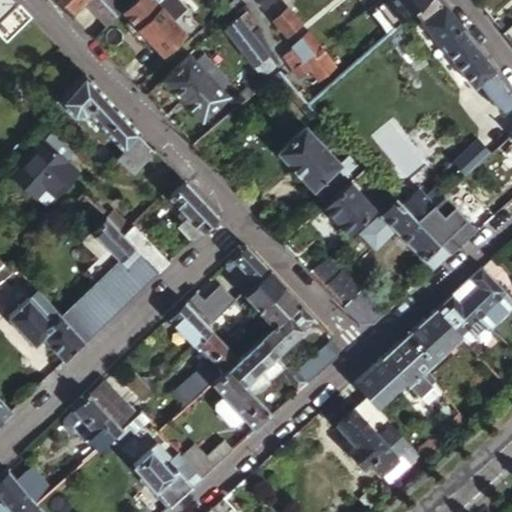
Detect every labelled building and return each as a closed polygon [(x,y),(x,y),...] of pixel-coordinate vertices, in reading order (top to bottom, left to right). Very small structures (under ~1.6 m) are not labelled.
[(0,0),(0,34),(3,38),(29,14),(16,0),(0,0)] [(58,0),(71,12),(83,1),(105,25),(115,16),(122,9),(131,0),(58,0)] [(157,0),(131,0),(122,9),(164,53),(187,31),(157,0)] [(413,10),(424,0),(393,0),(406,16),(413,10)] [(440,0),(424,0),(413,10),(472,85),(478,80),(500,109),(511,100),(511,93),(482,54),(440,0)] [(288,36),(302,24),(289,6),(274,18),(288,36)] [(263,76),(268,72),(276,66),(253,35),(261,30),(247,11),(226,27),(263,76)] [(309,31),(294,43),(299,48),(306,57),(320,46),(321,45),(309,31)] [(306,57),(299,48),(285,58),(300,77),(311,69),(319,80),(336,69),(320,46),(306,57)] [(189,52),(145,92),(159,107),(175,91),(182,99),(216,67),(207,58),(202,52),(195,58),(189,52)] [(216,67),(182,99),(202,120),(229,95),(224,88),(230,82),(216,67)] [(303,95),(280,69),(279,69),(271,76),(267,80),(279,93),(285,88),(306,112),(312,106),(310,104),(308,102),(303,95)] [(110,99),(83,71),(58,98),(72,114),(82,114),(87,109),(123,147),(138,134),(140,132),(110,99)] [(277,150),(323,201),(346,181),(334,169),(344,160),(308,120),(277,150)] [(43,139),(61,155),(67,148),(49,132),(43,139)] [(138,134),(123,147),(122,149),(113,157),(129,172),(153,150),(138,134)] [(78,170),(61,155),(43,139),(12,173),(31,190),(39,180),(55,195),(78,170)] [(480,139),(454,162),(466,176),(492,153),(480,139)] [(380,193),(386,187),(379,179),(378,178),(367,188),(354,174),(349,179),(370,202),(380,193)] [(180,175),(174,181),(177,185),(167,194),(187,216),(178,224),(192,239),(218,215),(202,198),(180,175)] [(323,201),(322,203),(347,231),(374,207),(370,202),(349,179),(346,181),(323,201)] [(410,212),(415,218),(440,196),(432,188),(425,195),(416,186),(399,201),(410,212)] [(391,199),(395,196),(386,187),(380,193),(384,197),(387,195),(391,199)] [(113,224),(105,216),(82,191),(72,202),(94,226),(89,230),(113,256),(124,267),(140,253),(121,233),(113,224)] [(422,225),(415,218),(410,212),(399,201),(398,199),(395,196),(391,199),(366,221),(373,229),(385,218),(423,261),(425,259),(433,269),(448,255),(422,225)] [(440,196),(415,218),(422,225),(448,255),(460,245),(445,228),(458,216),(440,196)] [(113,209),(105,216),(113,224),(121,233),(128,226),(113,209)] [(283,240),(298,256),(320,235),(305,219),(283,240)] [(128,226),(121,233),(140,253),(157,271),(167,262),(131,224),(128,226)] [(256,281),(269,269),(245,243),(225,261),(226,265),(236,276),(240,276),(245,272),(254,282),(256,281)] [(373,322),(383,314),(360,289),(328,255),(325,257),(311,270),(318,277),(344,305),(360,322),(373,322)] [(0,276),(2,275),(9,270),(0,261),(0,276)] [(0,296),(25,276),(14,265),(9,270),(2,275),(0,276),(0,296)] [(506,292),(483,267),(469,279),(476,287),(459,302),(475,320),(478,317),(506,292)] [(271,298),(284,285),(269,269),(256,281),(254,282),(244,292),(259,309),(271,298)] [(469,279),(452,294),(459,302),(476,287),(469,279)] [(195,290),(188,297),(211,321),(236,298),(220,282),(203,298),(195,290)] [(299,301),(284,285),(271,298),(259,309),(273,325),(299,301)] [(80,345),(85,340),(36,288),(26,296),(25,296),(5,314),(7,316),(6,322),(15,331),(21,331),(32,343),(41,336),(64,360),(80,345)] [(452,294),(436,308),(459,333),(475,320),(459,302),(452,294)] [(212,330),(184,300),(168,315),(180,329),(195,345),(197,344),(212,330)] [(314,317),(299,301),(273,325),(270,328),(259,337),(284,365),(288,362),(290,360),(281,349),(303,330),(302,328),(314,317)] [(425,367),(460,335),(459,333),(436,308),(400,340),(425,367)] [(69,318),(87,338),(97,328),(78,309),(69,318)] [(460,335),(467,343),(487,325),(478,317),(475,320),(459,333),(460,335)] [(223,369),(228,365),(237,357),(215,333),(212,330),(197,344),(210,357),(172,391),(183,404),(210,380),(223,369)] [(237,357),(228,365),(244,383),(270,360),(279,370),(280,368),(284,365),(259,337),(237,357)] [(288,377),(298,389),(322,368),(336,355),(335,340),(332,337),(298,368),(301,372),(299,374),(295,378),(292,374),(288,377)] [(422,370),(425,367),(400,340),(382,357),(401,378),(419,398),(434,384),(422,370)] [(401,378),(382,357),(367,370),(386,391),(401,378)] [(288,362),(284,365),(280,368),(288,377),(292,374),(295,378),(299,374),(288,362)] [(244,383),(228,365),(223,369),(210,380),(223,395),(233,405),(244,417),(253,428),(271,413),(247,385),(244,383)] [(132,369),(120,379),(138,399),(149,388),(132,369)] [(367,370),(354,381),(373,403),(386,391),(367,370)] [(119,426),(134,413),(117,394),(102,378),(89,390),(87,392),(119,426)] [(95,447),(108,436),(119,426),(87,392),(71,407),(93,431),(86,437),(95,447)] [(233,405),(223,395),(215,402),(215,407),(230,424),(235,425),(244,417),(233,405)] [(0,420),(11,410),(0,399),(0,420)] [(409,465),(419,456),(391,423),(377,435),(353,408),(336,423),(355,444),(349,450),(364,467),(370,462),(388,482),(408,464),(409,465)] [(116,445),(147,419),(138,409),(134,413),(119,426),(108,436),(116,445)] [(467,420),(459,412),(417,448),(425,457),(467,420)] [(192,441),(179,454),(199,476),(200,476),(231,448),(222,438),(204,454),(192,441)] [(199,476),(179,454),(178,452),(171,458),(156,441),(132,463),(148,481),(168,504),(199,476)] [(0,498),(0,511),(6,511),(11,508),(16,503),(25,495),(28,492),(19,483),(7,468),(0,474),(0,497),(1,498),(0,498)] [(19,483),(28,492),(36,501),(50,488),(34,469),(19,483)] [(45,511),(36,501),(28,492),(25,495),(16,503),(11,508),(14,511),(45,511)] [(240,511),(226,495),(213,507),(217,511),(240,511)] [(511,511),(511,502),(501,511),(511,511)]
